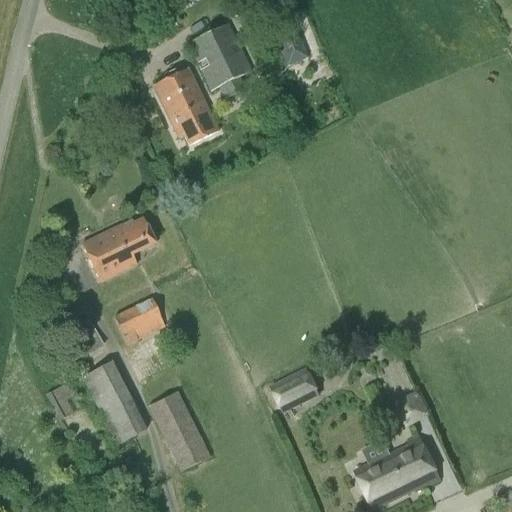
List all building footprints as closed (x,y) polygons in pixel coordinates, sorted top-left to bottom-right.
[(169,35),(160,18),(142,28),(151,45),(169,35)] [(307,59),(291,20),(271,28),(287,67),(307,59)] [(210,94),(251,73),(227,27),(187,46),(210,94)] [(217,134),(186,71),(151,89),(173,132),(168,134),(178,154),(217,134)] [(132,258),(155,246),(142,220),(123,230),(121,227),(81,247),(100,285),(136,267),(132,258)] [(126,348),(164,330),(151,301),(113,319),(126,348)] [(88,321),(68,332),(81,358),(86,356),(102,348),(88,321)] [(80,380),(116,448),(146,432),(110,364),(80,380)] [(282,416),(320,397),(306,370),(269,388),(282,416)] [(45,397),(59,423),(73,415),(66,402),(75,397),(68,384),(45,397)] [(418,389),(393,400),(404,425),(429,414),(418,389)] [(177,395),(147,409),(180,475),(210,460),(177,395)] [(415,495),(441,483),(420,438),(407,444),(409,448),(391,456),(370,466),(355,473),(374,511),(414,493),(415,495)] [(370,466),(391,456),(383,439),(362,449),(370,466)] [(18,510),(19,511),(33,511),(35,511),(26,502),(18,510)]
